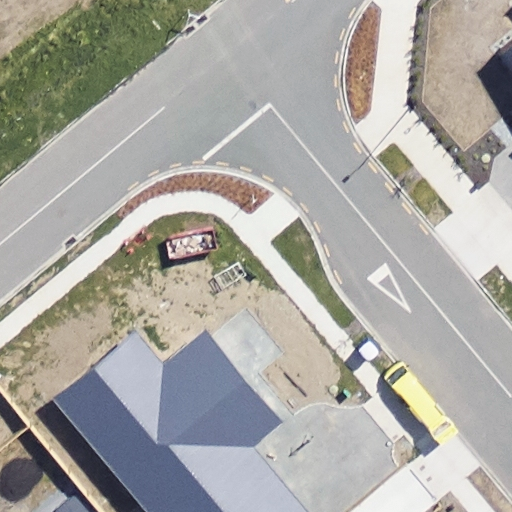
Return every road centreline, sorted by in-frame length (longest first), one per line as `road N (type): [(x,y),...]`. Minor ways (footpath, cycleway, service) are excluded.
road 1 (residential): [(228,52),(511,397)]
road 2 (residential): [(228,52),(0,242)]
